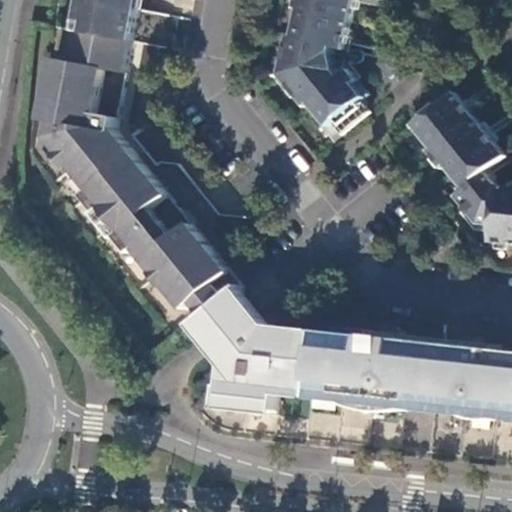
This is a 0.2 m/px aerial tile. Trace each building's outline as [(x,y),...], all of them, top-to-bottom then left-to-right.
[(89,0),(84,31),(136,41),(144,0),(89,0)] [(290,0),(277,64),(277,68),(329,131),(336,126),(346,137),(374,114),(365,102),(373,96),(352,72),(343,79),(338,71),(331,56),(333,49),(347,52),(359,0),(290,0)] [(77,166),(97,192),(141,156),(121,131),(136,41),(84,31),(78,62),(62,60),(49,119),(58,124),(56,138),(67,152),(64,154),(74,169),(77,166)] [(172,34),(168,48),(184,51),(187,37),(172,34)] [(406,69),(394,54),(381,65),(393,80),(405,71),(406,69)] [(458,96),(415,130),(466,194),(459,199),(486,232),(497,233),(496,244),(511,245),(511,188),(501,188),(491,174),(511,158),(460,95),(459,97),(458,96)] [(173,286),(190,312),(200,304),(210,318),(243,291),(247,288),(235,274),(201,233),(141,156),(97,192),(91,197),(102,211),(100,215),(119,239),(126,240),(136,253),(143,249),(160,271),(158,274),(169,288),(173,286)] [(243,291),(210,318),(200,325),(202,327),(245,293),(243,291)] [(213,341),(232,366),(268,322),(256,306),(245,293),(202,327),(213,341)] [(221,432),(240,440),(511,469),(511,355),(445,348),(383,342),(311,334),(275,331),(268,322),(232,366),(196,410),(201,416),(205,421),(214,429),(221,432)] [(358,459),(338,458),(337,466),(358,467),(358,459)] [(402,465),(381,464),(380,472),(401,473),(402,465)]
